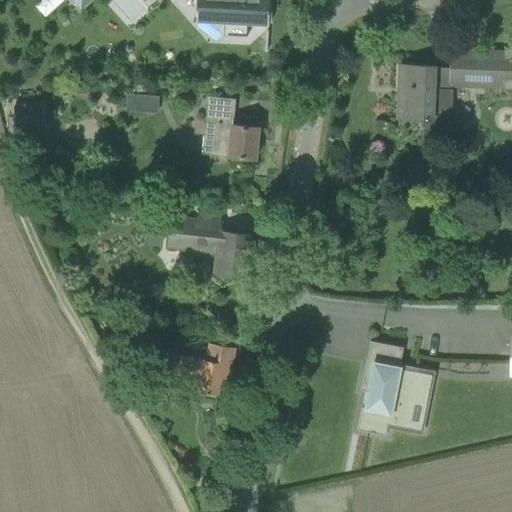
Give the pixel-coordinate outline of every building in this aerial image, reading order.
[(65,1),(64,0),(41,0),(35,6),(45,18),(65,1)] [(71,0),(82,11),(94,0),(71,0)] [(197,0),(197,22),(224,24),(224,25),(225,25),(224,36),(226,36),(226,37),(247,38),(247,25),(269,26),(270,0),(197,0)] [(435,66),(400,65),(399,89),(402,89),(401,111),(401,118),(398,118),(398,119),(422,119),(422,128),(450,129),(451,93),(451,85),(511,87),(511,53),(451,51),(451,68),(435,68),(435,66)] [(142,104),(143,95),(127,94),(125,111),(135,111),(142,104)] [(228,157),(256,159),(256,158),(258,129),(259,129),(259,128),(232,125),(235,99),(209,97),(207,110),(204,138),(217,139),(215,155),(228,157)] [(47,137),(44,103),(14,105),(16,139),(47,137)] [(214,275),(249,278),(254,234),(220,231),(221,217),(198,214),(197,220),(171,218),(168,248),(216,253),(214,275)] [(372,383),(367,408),(363,407),(358,430),(387,435),(389,424),(406,427),(412,396),(428,400),(431,382),(415,379),(417,372),(400,368),(404,347),(371,341),(363,381),(372,383)] [(199,391),(219,395),(222,377),(231,379),(236,348),(209,343),(207,360),(166,352),(162,372),(186,377),(184,387),(187,392),(199,393),(199,391)] [(140,402),(152,394),(143,380),(131,388),(140,402)]
